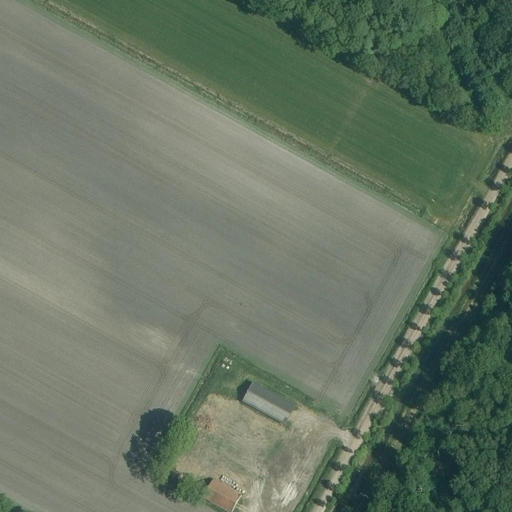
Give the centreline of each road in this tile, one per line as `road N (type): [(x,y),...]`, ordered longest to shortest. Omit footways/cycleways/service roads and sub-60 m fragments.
road 1 (track): [(318,511),(511,160)]
road 2 (track): [(511,231),(357,511)]
road 3 (track): [(438,0),(511,132)]
